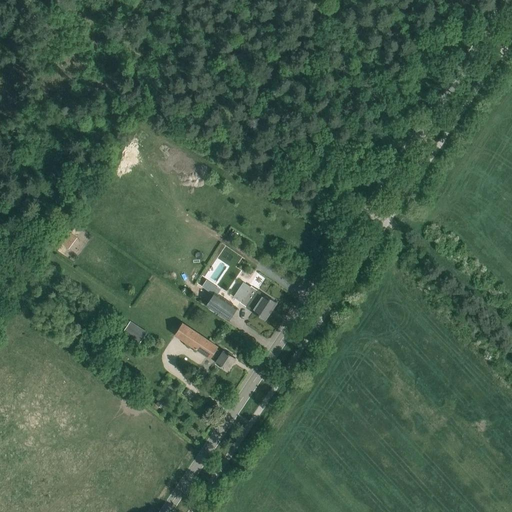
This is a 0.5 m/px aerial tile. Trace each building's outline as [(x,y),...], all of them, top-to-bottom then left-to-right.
[(74,245),(84,250),(92,233),(82,229),(74,245)] [(77,238),(71,233),(63,244),(69,249),(77,238)] [(251,286),(246,294),(240,302),(253,310),(266,318),(276,303),(258,290),(251,286)] [(229,313),(238,318),(244,308),(235,302),(229,313)] [(124,328),(141,339),(147,330),(131,319),(124,328)] [(211,359),(213,355),(212,355),(217,348),(219,346),(183,322),(174,334),(211,359)] [(222,352),(217,348),(212,355),(213,355),(218,359),(216,362),(228,370),(236,357),(224,349),(222,352)] [(165,402),(160,398),(156,404),(162,408),(165,402)]
